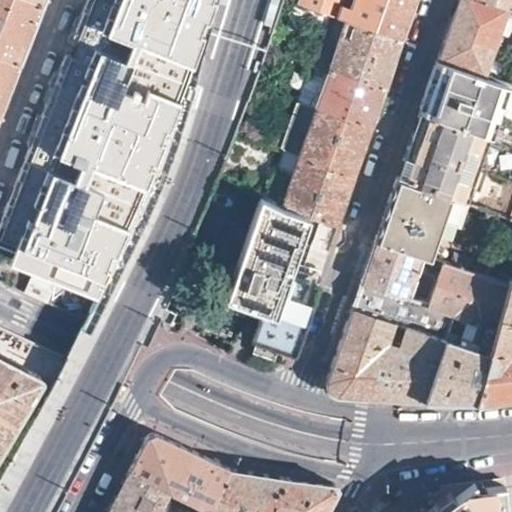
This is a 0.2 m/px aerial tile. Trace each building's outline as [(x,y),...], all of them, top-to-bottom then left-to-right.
[(203,0),(86,0),(0,221),(0,241),(14,249),(10,256),(91,290),(122,225),(172,92),(203,0)] [(0,0),(0,55),(18,63),(29,36),(42,3),(35,0),(0,0)] [(269,0),(262,25),(265,26),(269,27),(277,0),(269,0)] [(414,0),(297,0),(297,2),(344,18),(402,37),(409,16),(414,0)] [(436,59),(437,59),(480,74),(505,4),(494,0),(456,0),(449,20),(436,59)] [(393,62),(402,37),(344,18),(334,48),(328,67),(384,88),(393,62)] [(328,67),(334,48),(324,45),(317,64),(328,67)] [(0,110),(8,89),(18,63),(0,55),(0,110)] [(437,59),(435,66),(441,69),(437,81),(430,79),(428,85),(425,92),(433,95),(428,108),(420,105),(419,110),(495,136),(511,85),(510,84),(480,74),(437,59)] [(435,66),(430,79),(437,81),(441,69),(435,66)] [(378,107),(384,88),(328,67),(315,106),(371,126),(378,107)] [(425,92),(420,105),(428,108),(433,95),(425,92)] [(315,106),(297,100),(282,146),(299,153),(299,152),(315,106)] [(363,149),(371,126),(315,106),(299,152),(299,153),(354,174),(363,149)] [(407,142),(395,175),(450,193),(491,207),(508,214),(511,203),(511,141),(495,136),(419,110),(407,142)] [(291,179),(299,153),(282,146),(281,147),(271,178),(291,179)] [(283,204),(308,214),(334,223),(337,225),(346,199),(354,174),(299,153),(291,179),(283,204)] [(384,209),(374,236),(420,251),(442,259),(448,261),(456,241),(434,235),(450,193),(395,175),(384,209)] [(287,272),(308,214),(283,204),(260,194),(229,281),(269,294),(254,336),(259,338),(282,346),(293,350),(297,340),(310,303),(313,292),(317,282),(287,272)] [(366,258),(358,279),(404,295),(409,283),(414,280),(415,278),(417,274),(418,272),(418,269),(415,264),(420,251),(374,236),(366,258)] [(497,315),(506,280),(448,261),(442,259),(425,304),(452,313),(476,321),(469,344),(444,336),(424,399),(440,399),(446,399),(474,401),(497,315)] [(34,273),(26,290),(48,301),(56,283),(34,273)] [(511,276),(507,275),(506,280),(497,315),(511,318),(511,276)] [(355,291),(350,305),(393,319),(399,321),(405,323),(444,336),(452,313),(425,304),(404,295),(358,279),(355,291)] [(386,340),(393,319),(350,305),(336,345),(329,366),(324,378),(324,382),(324,386),(326,390),(328,392),(332,393),(335,394),(343,394),(357,395),(367,396),(386,340)] [(511,318),(497,315),(474,401),(499,397),(511,395),(511,318)] [(392,342),(386,340),(367,396),(394,397),(424,399),(444,336),(405,323),(397,344),(392,342)] [(282,346),(259,338),(254,350),(278,358),(282,346)] [(0,450),(42,377),(15,364),(0,355),(0,450)] [(146,437),(129,468),(172,488),(211,506),(230,467),(190,448),(173,440),(157,433),(154,431),(151,432),(149,433),(146,437)] [(254,470),(230,467),(211,506),(207,511),(264,511),(284,474),(254,470)] [(122,483),(109,506),(119,511),(158,511),(172,488),(129,468),(122,483)] [(309,478),(284,474),(264,511),(323,511),(336,487),(334,482),(309,478)] [(408,511),(508,511),(506,483),(501,484),(500,478),(442,485),(442,492),(426,494),(425,499),(408,511)]
